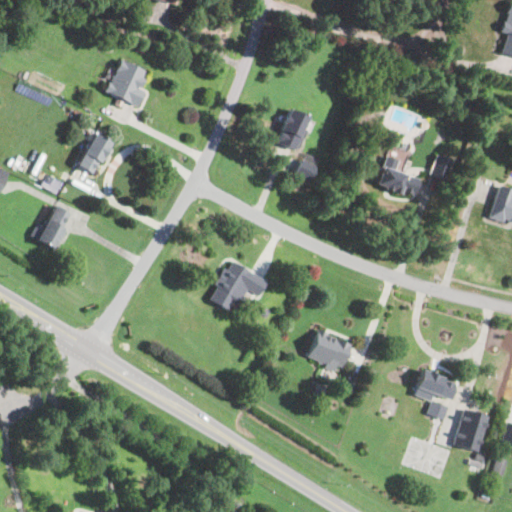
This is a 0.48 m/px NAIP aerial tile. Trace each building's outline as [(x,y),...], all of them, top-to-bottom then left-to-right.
[(511,58),(499,54),(506,35),(498,32),(501,22),(503,22),(506,15),(506,14),(504,13),(507,1),(511,2),(511,58)] [(102,6),(99,16),(87,13),(91,2),(102,6)] [(103,40),(108,42),(109,41),(114,43),(111,52),(105,49),(105,48),(101,46),(103,40)] [(145,72),(143,78),(144,79),(141,88),(138,86),(137,88),(145,92),(138,107),(103,92),(107,82),(110,83),(110,82),(109,81),(111,76),(113,76),(115,72),(114,72),(119,60),(145,72)] [(288,109),(307,116),(302,129),(306,130),(297,152),(275,143),(282,124),(281,123),(285,114),(286,115),(288,109)] [(106,155),(103,160),(102,159),(99,164),(97,162),(93,170),(92,169),(89,173),(76,166),(94,134),(110,143),(107,148),(109,149),(106,155)] [(451,161),(444,180),(428,174),(434,155),(451,161)] [(316,167),(309,183),(292,175),(298,162),(300,160),(316,167)] [(416,183),(412,195),(400,191),(399,195),(383,190),(383,188),(375,185),(381,167),(417,179),(416,183)] [(63,179),(59,188),(41,179),(45,170),(63,179)] [(511,224),(506,223),(507,221),(503,219),(502,222),(487,218),(497,186),(511,191),(511,194),(511,224)] [(55,250),(54,251),(35,240),(54,206),(69,214),(61,228),(63,229),(62,229),(65,231),(55,250)] [(233,262),(252,274),(265,282),(256,296),(246,289),(240,299),(239,298),(234,305),(230,303),(226,310),(209,299),(216,287),(213,284),(223,268),(226,270),(232,261),(233,262)] [(344,358),(340,367),(335,365),(332,372),(322,369),(324,364),(321,363),(321,365),(317,363),(317,362),(306,357),(317,330),(326,334),(326,335),(349,344),(344,358)] [(421,370),(428,373),(429,370),(435,373),(434,375),(442,378),(442,379),(455,384),(448,400),(414,387),(421,370)] [(355,382),(352,392),(344,389),(347,379),(355,382)] [(443,416),(440,417),(429,414),(426,410),(429,403),(433,401),(444,405),(446,408),(443,416)] [(487,415),(463,408),(451,443),(476,451),(487,415)] [(501,443),(511,443),(511,422),(504,422),(501,443)] [(505,438),(503,445),(496,442),(499,436),(505,438)] [(483,456),(481,462),(474,460),(476,453),(483,456)] [(506,461),(502,477),(491,474),(495,458),(506,461)]
